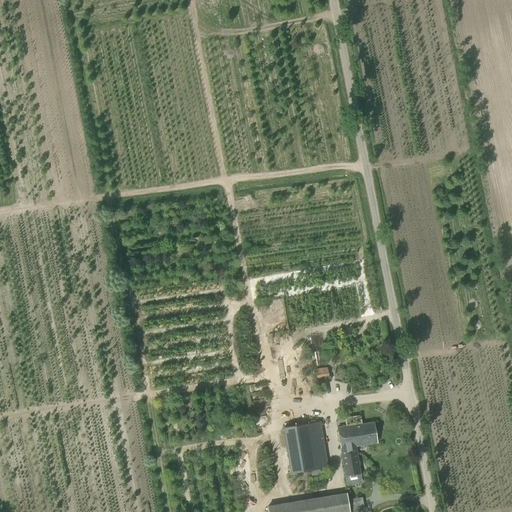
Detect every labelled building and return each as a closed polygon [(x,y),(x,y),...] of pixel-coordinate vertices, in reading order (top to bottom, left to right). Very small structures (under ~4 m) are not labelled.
[(327,367),(316,369),(317,378),(328,376),(327,367)] [(290,474),(328,468),(320,421),(282,427),(290,474)] [(361,425),(337,428),(341,450),(342,456),(341,456),(345,477),(359,474),(358,466),(359,466),(359,461),(357,462),(356,453),(355,454),(354,448),(355,448),(354,446),(376,443),(373,423),(361,425)] [(268,511),(349,511),(347,493),(267,506),(268,511)] [(352,510),(364,508),(363,496),(350,497),(352,510)]
